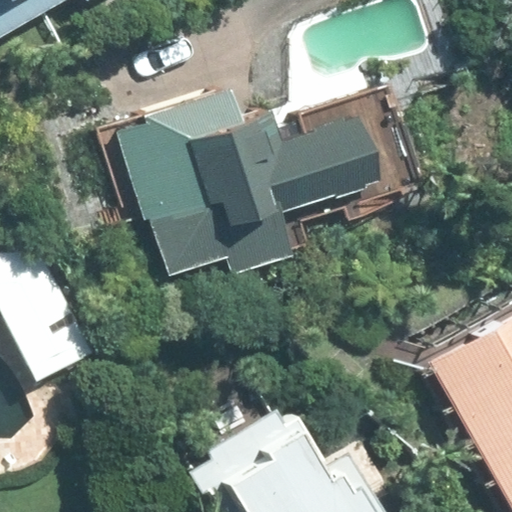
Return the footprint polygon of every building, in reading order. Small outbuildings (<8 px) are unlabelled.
[(0,0),(0,33),(57,0),(0,0)] [(414,187),(379,77),(282,108),(286,121),(262,130),(254,104),(222,116),(213,86),(129,112),(138,142),(122,146),(162,271),(214,255),(220,272),(280,253),(278,245),(298,240),(290,216),(331,203),(333,212),(414,187)] [(80,347),(29,245),(0,247),(0,320),(26,374),(80,347)] [(500,511),(511,511),(511,302),(415,356),(500,511)] [(343,385),(360,367),(338,347),(321,365),(343,385)] [(369,511),(335,451),(313,464),(284,413),(271,421),(263,408),(193,448),(198,457),(175,470),(199,511),(369,511)]
